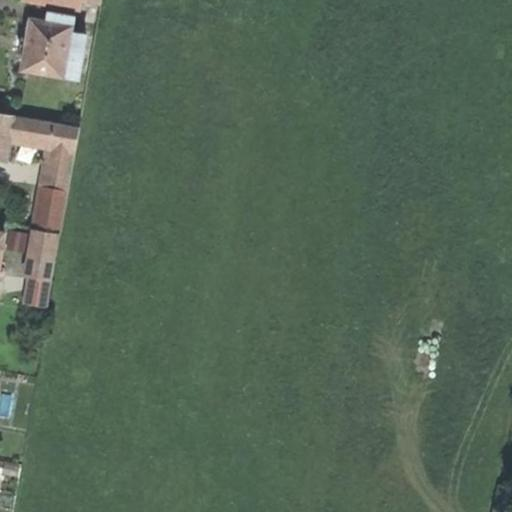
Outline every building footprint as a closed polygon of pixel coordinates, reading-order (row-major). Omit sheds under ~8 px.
[(27,45),(82,55),(86,35),(71,32),(73,18),(50,14),(48,22),(32,19),(29,32),(27,45)] [(0,158),(5,159),(9,138),(13,113),(0,111),(0,158)] [(9,138),(48,145),(52,120),(13,113),(9,138)] [(48,145),(46,157),(73,162),(80,125),(52,120),(48,145)] [(34,227),(39,228),(60,232),(61,232),(73,162),(46,157),(34,227)] [(60,232),(39,228),(31,275),(51,279),(60,232)] [(47,303),(51,279),(31,275),(27,300),(47,303)]
